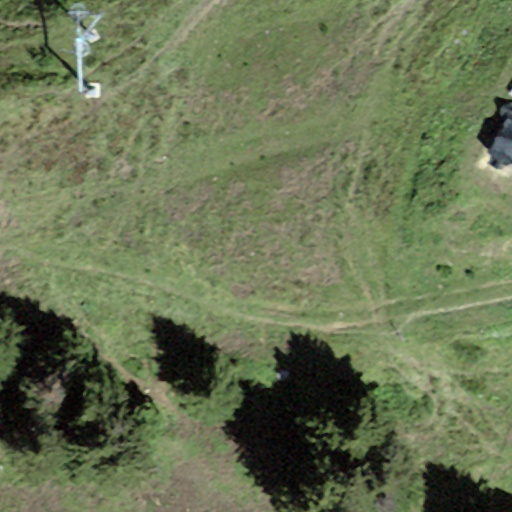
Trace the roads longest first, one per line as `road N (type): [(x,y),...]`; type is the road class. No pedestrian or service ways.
road 1 (track): [(0,245),(241,308),(371,321),(511,296)]
road 2 (track): [(0,192),(187,0)]
